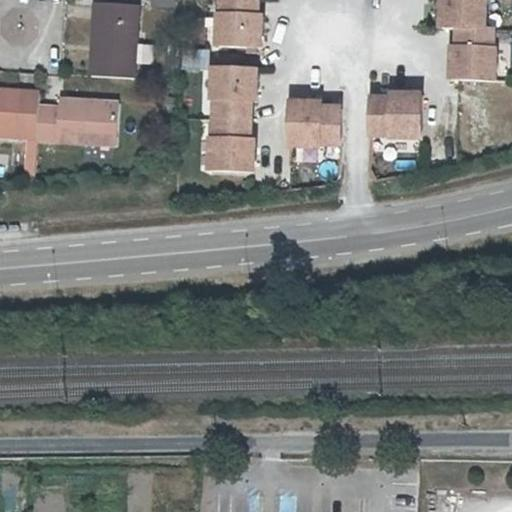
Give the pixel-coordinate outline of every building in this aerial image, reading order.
[(222,0),(222,19),(219,19),(219,51),(263,52),(264,20),(260,20),(260,0),(222,0)] [(446,0),(445,30),(461,31),(461,51),(455,51),(456,83),(500,84),(501,52),(499,52),(499,32),(490,31),(490,0),(446,0)] [(91,75),(134,78),(134,68),(137,9),(95,6),(91,75)] [(134,68),(134,78),(160,81),(161,70),(134,68)] [(260,75),(214,74),(214,105),(217,106),(215,145),(213,145),(212,177),(256,178),(258,146),(253,146),(254,106),(258,106),(260,75)] [(38,106),(39,91),(0,89),(0,134),(36,137),(37,129),(38,106)] [(395,103),(375,102),(374,140),(394,140),(394,143),(426,143),(427,98),(394,98),(395,103)] [(36,137),(36,142),(115,146),(117,103),(58,100),(58,108),(38,106),(37,129),(36,137)] [(325,108),(293,107),(292,152),(324,152),(324,150),(344,150),(344,112),(325,113),(325,108)]
